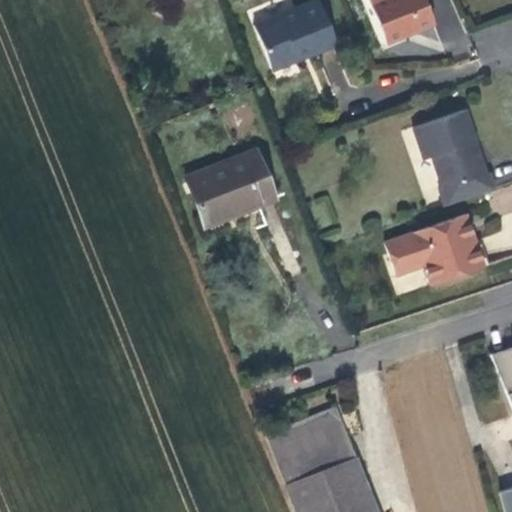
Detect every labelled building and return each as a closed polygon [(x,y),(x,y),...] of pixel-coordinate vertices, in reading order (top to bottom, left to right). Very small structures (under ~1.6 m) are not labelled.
[(290,0),(280,0),(247,13),(251,24),(294,8),(290,0)] [(287,73),(304,66),(299,54),(315,48),(320,59),(342,50),(320,0),(319,0),(255,26),(271,68),(280,64),(287,73)] [(411,37),(434,29),(422,0),(366,0),(384,47),(411,37)] [(299,54),(304,66),(312,62),(320,59),(315,48),(299,54)] [(440,210),(498,190),(492,174),(486,174),(471,136),(464,116),(412,135),(424,165),(428,164),(440,193),(435,195),(440,210)] [(248,191),(252,202),(268,196),(250,148),(182,175),(197,217),(240,200),(238,195),(242,194),(248,191)] [(462,217),(425,229),(375,245),(387,280),(420,269),(427,290),(446,283),(480,271),(469,238),(462,217)] [(511,355),(488,365),(511,424),(511,355)] [(260,439),(287,511),(369,511),(339,426),(334,414),(260,439)] [(511,511),(511,492),(495,498),(498,511),(511,511)]
